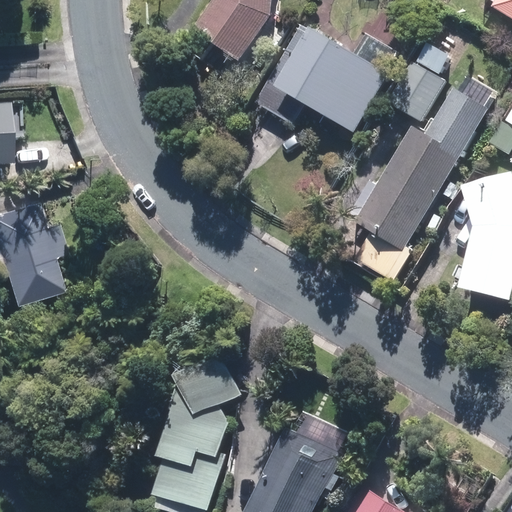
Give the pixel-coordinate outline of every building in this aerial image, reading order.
[(216,0),(217,0),(194,32),(239,63),(270,18),(270,0),(216,0)] [(436,7),(424,0),(392,0),(392,1),(426,23),(436,7)] [(511,0),(499,0),(492,12),(511,24),(511,0)] [(354,62),(301,30),(256,106),(292,127),(303,108),(353,137),(389,77),(383,73),(394,55),(367,40),(354,62)] [(389,105),(421,124),(444,86),(412,67),(389,105)] [(355,261),(392,282),(410,253),(405,250),(486,114),(453,94),(424,142),(412,135),(358,226),(371,233),(355,261)] [(511,151),(511,111),(490,146),(508,158),(511,151)] [(511,173),(464,188),(475,227),(461,287),(511,298),(511,295),(511,173)] [(0,212),(0,271),(1,271),(10,306),(62,293),(53,257),(69,253),(62,223),(45,227),(39,203),(0,212)] [(156,464),(162,466),(152,501),(190,511),(210,511),(226,458),(222,457),(234,412),(222,409),(242,398),(220,357),(176,381),(185,398),(175,395),(156,464)] [(314,511),(342,458),(288,431),(247,511),(314,511)] [(402,511),(370,492),(357,511),(402,511)]
